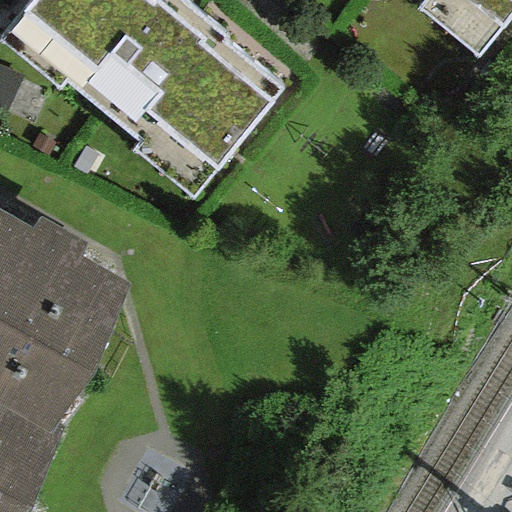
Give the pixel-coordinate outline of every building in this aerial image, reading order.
[(62,77),(70,67),(140,124),(132,135),(191,184),(282,74),(191,0),(28,0),(4,30),(62,77)] [(406,0),(405,2),(465,51),(506,0),(406,0)] [(0,102),(9,106),(21,74),(0,65),(0,102)] [(44,197),(38,209),(0,188),(0,380),(54,411),(137,265),(85,236),(93,222),(44,197)] [(0,511),(6,511),(62,415),(54,411),(0,380),(0,511)]
